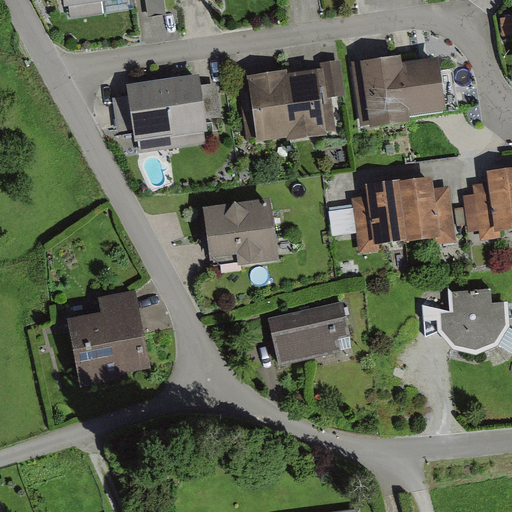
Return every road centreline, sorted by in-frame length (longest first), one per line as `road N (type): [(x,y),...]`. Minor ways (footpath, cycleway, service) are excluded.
road 1 (residential): [(57,78),(441,16),(468,29),(494,96),(511,115)]
road 2 (residential): [(57,78),(193,330),(209,378)]
road 3 (residential): [(209,378),(339,447),(411,452),(511,442)]
road 4 (residential): [(0,459),(169,400),(209,378)]
